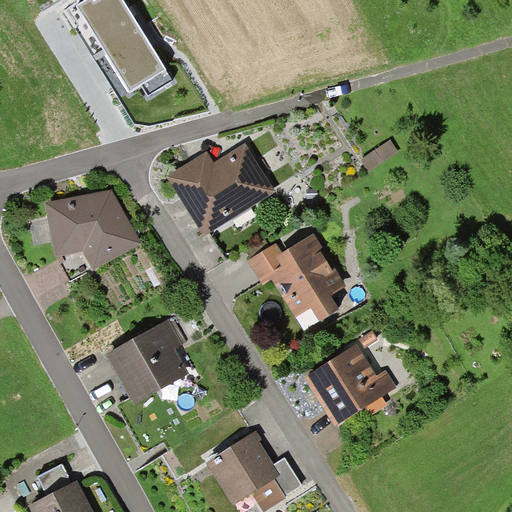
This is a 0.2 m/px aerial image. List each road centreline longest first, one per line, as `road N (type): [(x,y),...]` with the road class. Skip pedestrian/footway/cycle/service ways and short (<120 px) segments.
road 1 (residential): [(0,192),(120,155),(345,511)]
road 2 (track): [(120,155),(511,44)]
road 3 (residential): [(139,511),(0,258)]
